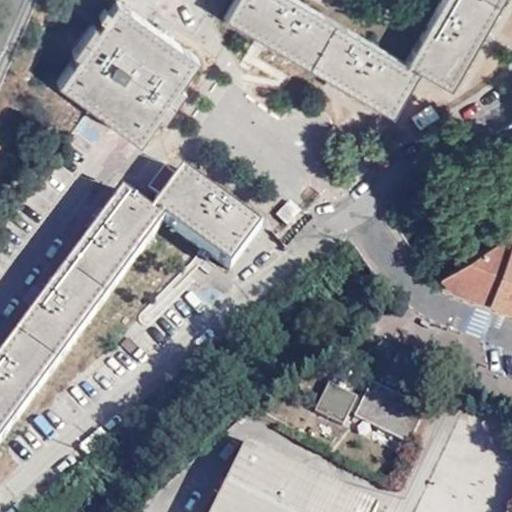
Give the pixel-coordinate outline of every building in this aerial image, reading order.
[(80,0),(74,9),(93,23),(73,50),(78,54),(59,80),(138,139),(157,113),(162,116),(185,86),(179,82),(197,58),(155,27),(119,0),(80,0)] [(234,0),(224,17),(257,37),(333,82),(390,116),(418,70),(448,87),(475,42),(499,0),(441,0),(404,63),(297,0),(234,0)] [(160,196),(175,176),(163,168),(149,188),(160,196)] [(180,173),(149,216),(161,224),(204,255),(229,272),(259,228),(180,173)] [(0,444),(161,224),(149,216),(118,194),(94,227),(44,294),(0,355),(0,444)] [(511,225),(442,271),(438,274),(452,289),(511,309),(511,225)] [(424,411),(369,384),(352,419),(406,446),(424,411)] [(355,400),(326,385),(312,414),(341,428),(355,400)] [(78,443),(86,457),(110,444),(102,430),(78,443)] [(209,511),(374,511),(375,510),(244,444),(209,511)]
